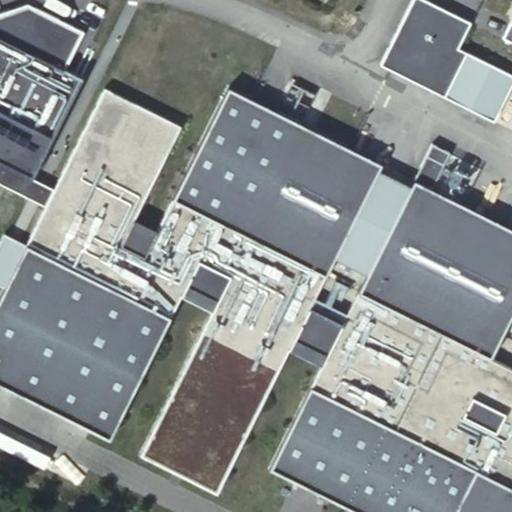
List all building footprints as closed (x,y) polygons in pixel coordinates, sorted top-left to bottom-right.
[(437,84),(471,14),(442,0),(408,0),(381,57),(437,84)] [(0,173),(27,187),(83,74),(65,65),(84,28),(36,4),(30,16),(9,6),(0,9),(0,173)] [(511,10),(503,29),(511,33),(511,10)] [(511,511),(511,357),(497,350),(511,319),(511,219),(418,174),(414,182),(372,269),(348,319),(316,303),(340,254),(382,167),(386,159),(231,84),(162,228),(139,217),(184,124),(105,85),(48,204),(29,243),(8,286),(0,302),(0,380),(115,436),(189,282),(220,297),(146,452),(223,489),(298,335),(330,350),(276,464),(375,511),(511,511)] [(340,254),(372,269),(414,182),(382,167),(340,254)] [(0,180),(48,204),(51,198),(27,187),(0,173),(0,180)] [(0,244),(0,281),(8,286),(29,243),(6,232),(0,244)]
